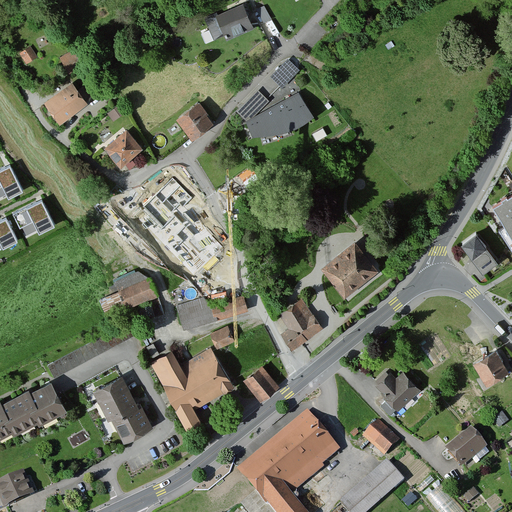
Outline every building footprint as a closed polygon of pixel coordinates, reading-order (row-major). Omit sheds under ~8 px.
[(227,39),(252,27),(239,1),(204,19),(214,39),(224,34),(227,39)] [(162,36),(150,40),(152,45),(158,43),(159,44),(164,42),(162,36)] [(30,46),(19,53),(26,64),(37,57),(30,46)] [(80,47),(59,57),(68,72),(77,68),(88,62),(80,47)] [(297,71),(286,60),(270,76),(281,87),(297,71)] [(72,83),(44,103),(59,123),(87,103),(72,83)] [(237,107),(248,119),(269,100),(259,88),(237,107)] [(298,93),(246,122),(253,137),(290,131),(313,117),(298,93)] [(212,122),(197,103),(176,119),(191,139),(212,122)] [(122,114),(117,108),(107,114),(112,121),(122,114)] [(140,147),(124,129),(104,148),(121,166),(140,147)] [(26,187),(15,164),(0,171),(0,187),(8,184),(12,193),(26,187)] [(511,197),(508,201),(506,198),(502,201),(503,203),(493,209),(505,227),(500,230),(511,249),(511,197)] [(52,220),(41,198),(15,210),(21,223),(34,217),(39,226),(52,220)] [(16,237),(5,214),(0,216),(0,236),(3,243),(16,237)] [(210,259),(231,235),(211,217),(190,241),(210,259)] [(483,272),(497,262),(475,233),(461,244),(483,272)] [(354,242),(321,267),(343,296),(377,270),(354,242)] [(134,270),(113,281),(126,308),(156,295),(150,279),(134,270)] [(242,296),(211,305),(216,320),(247,311),(242,296)] [(216,320),(211,305),(202,298),(175,307),(183,330),(216,320)] [(321,330),(300,300),(279,315),(288,329),(280,334),(291,350),(321,330)] [(129,323),(47,367),(53,379),(135,336),(129,323)] [(224,328),(210,333),(216,349),(230,343),(224,328)] [(233,387),(211,349),(180,367),(171,351),(149,364),(189,434),(202,426),(193,411),(233,387)] [(487,385),(509,371),(496,350),(474,364),(487,385)] [(263,366),(243,382),(258,401),(278,385),(263,366)] [(419,392),(401,374),(395,380),(388,374),(375,387),(386,397),(383,400),(397,413),(419,392)] [(121,377),(93,392),(107,420),(111,418),(125,443),(153,428),(140,403),(136,405),(121,377)] [(0,402),(0,401),(0,439),(12,433),(13,436),(37,424),(38,426),(65,411),(50,383),(30,393),(29,390),(2,405),(0,402)] [(270,511),(302,511),(287,494),(337,452),(306,415),(237,473),(254,494),(258,499),(263,503),(270,511)] [(378,422),(363,437),(383,458),(399,443),(378,422)] [(461,468),(485,447),(469,429),(445,450),(461,468)] [(355,431),(349,436),(353,440),(358,435),(355,431)] [(368,511),(402,483),(386,464),(340,503),(342,505),(335,511),(368,511)] [(32,497),(22,473),(0,482),(0,501),(4,509),(32,497)] [(440,511),(465,511),(440,485),(427,497),(440,511)] [(478,497),(472,490),(463,497),(468,504),(478,497)] [(258,499),(254,494),(239,505),(244,511),(270,511),(263,503),(258,499)] [(416,501),(409,495),(401,503),(407,509),(416,501)]
